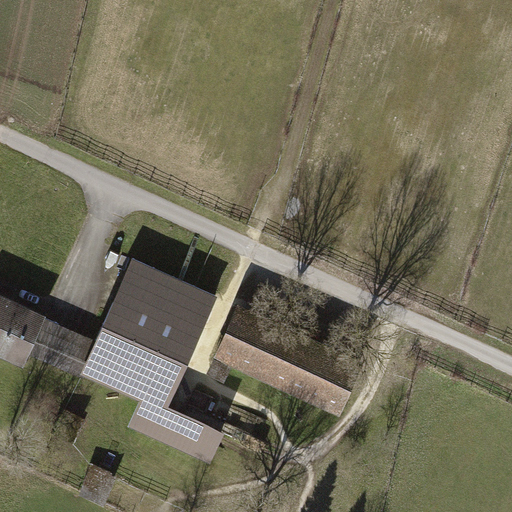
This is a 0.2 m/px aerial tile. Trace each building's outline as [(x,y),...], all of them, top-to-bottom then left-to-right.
[(135,256),(97,340),(87,364),(149,391),(135,423),(212,456),(222,432),(163,406),(214,291),(135,256)] [(41,316),(0,297),(0,343),(24,354),(27,347),(41,316)] [(358,366),(241,312),(223,351),(341,405),(358,366)] [(97,340),(41,316),(27,347),(83,372),(87,364),(97,340)] [(83,493),(109,502),(120,471),(94,462),(83,493)]
